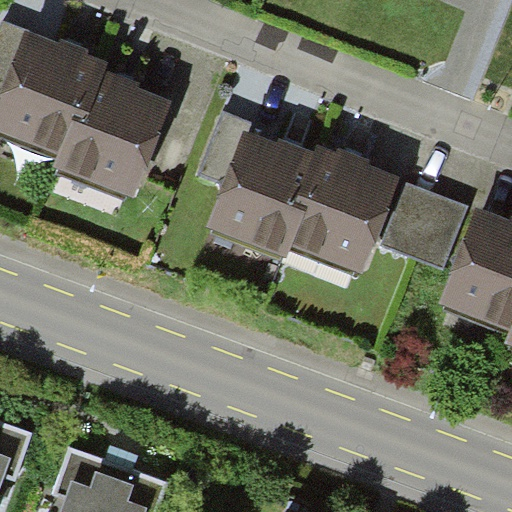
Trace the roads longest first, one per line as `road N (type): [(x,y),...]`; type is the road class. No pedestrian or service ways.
road 1 (secondary): [(511,482),(0,293)]
road 2 (residential): [(163,0),(511,135)]
